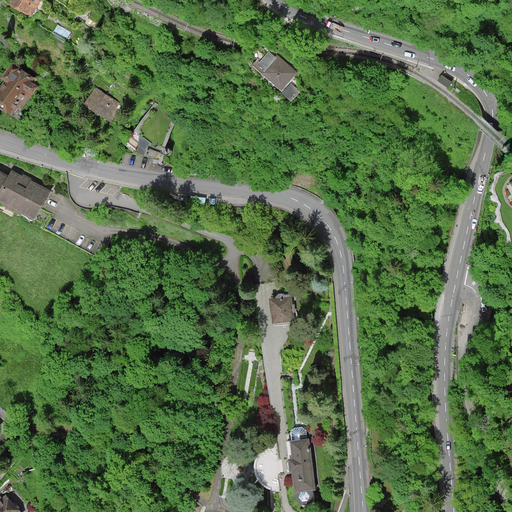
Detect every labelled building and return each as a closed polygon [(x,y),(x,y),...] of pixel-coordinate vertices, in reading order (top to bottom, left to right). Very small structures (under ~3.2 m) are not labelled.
[(10,0),(8,4),(31,18),(43,0),(10,0)] [(259,58),(252,66),(282,91),(298,72),(277,55),(275,57),(269,51),(261,60),(259,58)] [(35,84),(39,79),(12,61),(0,78),(4,80),(0,86),(0,108),(12,117),(20,105),(24,107),(39,87),(35,84)] [(451,82),(442,76),(438,81),(448,87),(451,82)] [(83,105),(111,122),(123,105),(95,87),(83,105)] [(145,156),(160,159),(178,116),(156,103),(124,144),(134,152),(136,150),(145,156)] [(10,179),(0,196),(0,200),(34,219),(48,192),(11,172),(7,178),(10,179)] [(0,174),(0,196),(10,179),(7,178),(0,174)] [(269,299),(272,324),(274,324),(275,326),(293,324),(293,322),(295,322),(292,296),(291,296),(291,294),(285,295),(282,293),(279,294),(275,297),(275,298),(269,299)] [(314,439),(294,441),(293,458),(290,460),(290,473),(292,474),(295,491),(295,501),(301,506),(310,504),(318,500),(314,439)] [(20,511),(22,511),(4,495),(0,498),(0,511),(20,511)]
